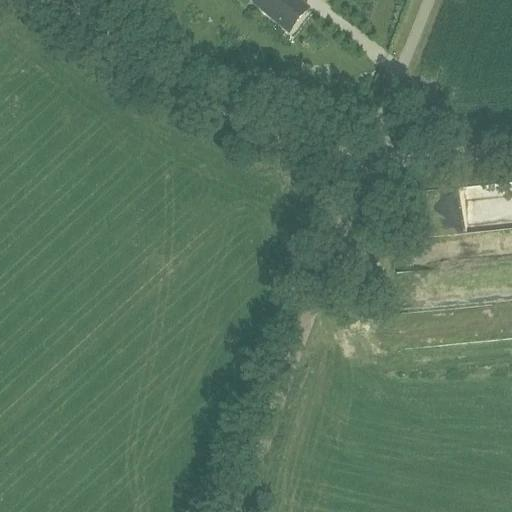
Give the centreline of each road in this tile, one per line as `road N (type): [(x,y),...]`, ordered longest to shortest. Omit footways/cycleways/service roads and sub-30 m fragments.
road 1 (track): [(373,160),(243,511)]
road 2 (unclassified): [(373,160),(262,135),(198,106),(61,0)]
road 3 (unclassified): [(373,160),(428,0)]
road 4 (unclassified): [(511,149),(373,160)]
